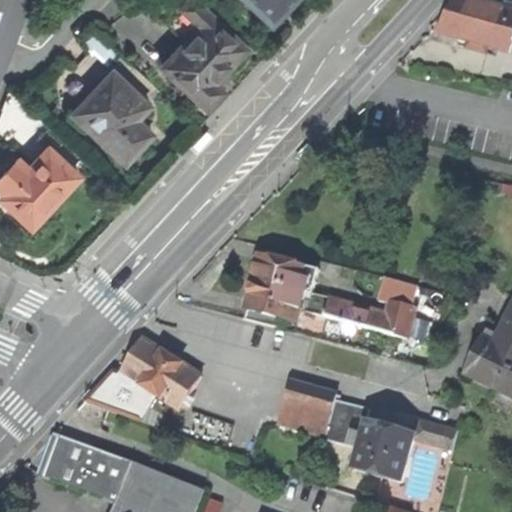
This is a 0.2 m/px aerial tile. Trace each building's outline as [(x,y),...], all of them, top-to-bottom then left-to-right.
[(245,48),(194,0),(188,0),(165,24),(185,43),(162,66),(207,108),(223,91),(213,82),(224,71),(245,48)] [(292,0),(243,0),(270,25),(289,4),(292,0)] [(511,13),(467,0),(459,0),(456,2),(447,18),(439,34),(511,54),(511,48),(511,13)] [(94,51),(103,41),(89,28),(77,40),(89,51),(91,48),(94,51)] [(118,55),(103,41),(94,51),(91,48),(89,51),(90,55),(106,68),(118,55)] [(149,105),(112,70),(72,113),(125,162),(139,148),(152,134),(136,119),(149,105)] [(195,147),(198,150),(211,136),(205,131),(196,141),(192,145),(195,147)] [(313,147),(310,144),(296,160),(302,166),(313,154),(316,150),(313,147)] [(78,176),(48,147),(29,167),(17,157),(10,164),(0,174),(0,189),(4,194),(0,197),(0,198),(29,227),(78,176)] [(301,313),(409,341),(417,312),(392,306),(388,319),(331,303),(331,301),(313,296),(320,272),(261,257),(255,280),(250,299),(244,320),(277,329),(279,320),(298,325),(301,313)] [(511,311),(498,342),(486,337),(467,377),(490,388),(511,398),(511,311)] [(173,422),(202,377),(142,343),(132,358),(122,375),(112,370),(84,403),(139,422),(149,407),(173,422)] [(280,421),(323,434),(334,398),(291,385),(280,421)] [(403,485),(415,441),(398,436),(399,432),(391,430),(387,429),(386,433),(367,428),(371,412),(337,403),(326,440),(362,450),(356,471),(403,485)] [(454,452),(458,435),(420,423),(415,441),(454,452)] [(201,491),(60,436),(51,457),(43,479),(115,506),(112,511),(196,511),(201,502),(201,491)] [(214,499),(210,511),(223,511),(227,502),(214,499)]
